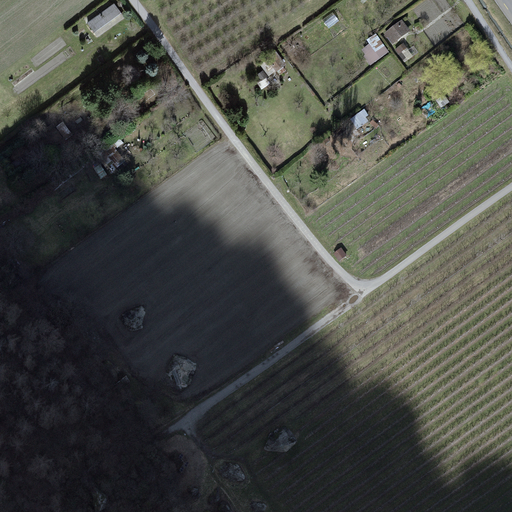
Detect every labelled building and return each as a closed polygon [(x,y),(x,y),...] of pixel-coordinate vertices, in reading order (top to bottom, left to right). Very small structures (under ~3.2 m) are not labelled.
[(123,17),(114,5),(88,23),(97,35),(123,17)] [(409,30),(402,21),(386,33),(393,42),(409,30)] [(388,51),(375,35),(368,40),(371,44),(363,50),(367,55),(365,56),(371,64),(388,51)] [(412,56),(403,44),(396,50),(405,61),(412,56)] [(284,64),(275,51),(260,62),(269,75),(284,64)] [(449,101),(444,95),(437,100),(441,106),(449,101)] [(367,115),(364,110),(351,119),(357,128),(367,121),(364,117),(367,115)] [(111,171),(124,160),(111,145),(98,155),(111,171)] [(341,248),(334,253),(339,260),(346,255),(341,248)] [(130,382),(126,377),(118,383),(122,389),(130,382)]
